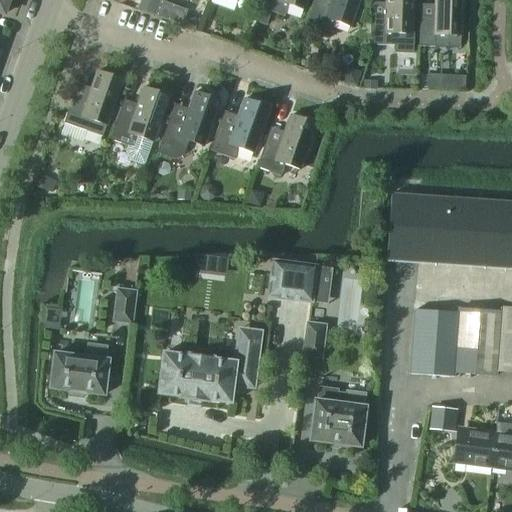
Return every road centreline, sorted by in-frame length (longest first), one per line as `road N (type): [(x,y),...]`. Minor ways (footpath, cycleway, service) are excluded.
road 1 (residential): [(333,95),(213,50),(153,50),(47,17)]
road 2 (residential): [(113,507),(125,482),(316,511)]
road 3 (residential): [(0,161),(47,17)]
